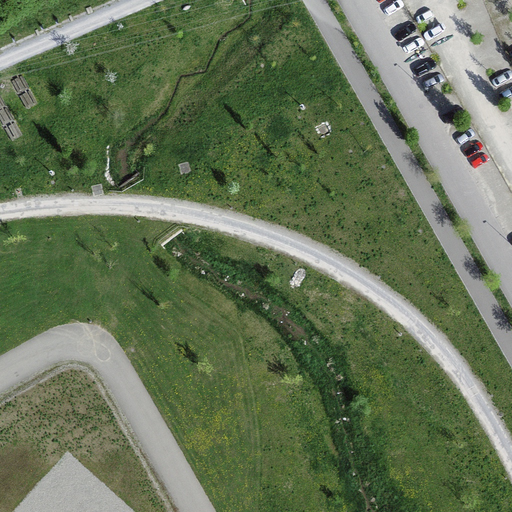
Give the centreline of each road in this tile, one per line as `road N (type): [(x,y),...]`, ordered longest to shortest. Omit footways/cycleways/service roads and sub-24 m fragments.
road 1 (track): [(511,463),(460,367),(395,301),(326,250),(221,215),(161,207),(104,203),(0,215)]
road 2 (unclassified): [(358,0),(511,272)]
road 3 (track): [(0,60),(141,0)]
